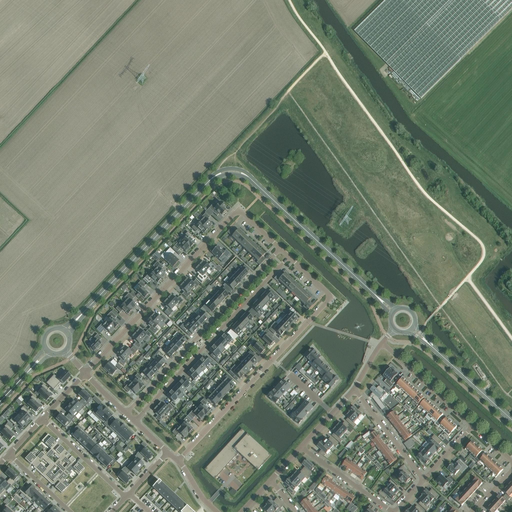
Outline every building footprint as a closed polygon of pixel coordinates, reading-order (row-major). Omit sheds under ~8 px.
[(421,99),(511,8),(511,0),(385,0),(354,31),(421,99)] [(208,208),(207,210),(207,211),(211,215),(213,213),(217,216),(219,214),(221,216),(222,214),(223,215),(226,212),(225,212),(226,210),(224,208),(226,207),(220,202),(219,204),(219,203),(216,207),(215,206),(213,204),(211,206),(208,208)] [(205,213),(198,220),(208,229),(208,228),(209,229),(211,226),(211,225),(212,224),(209,222),(210,221),(208,219),(210,217),(205,213)] [(208,229),(198,220),(191,228),(196,232),(198,230),(200,232),(201,231),(204,234),(205,233),(207,231),(207,230),(208,229)] [(236,241),(243,233),(240,230),(240,231),(238,229),(231,236),(236,241)] [(186,236),(182,241),(190,248),(191,247),(192,248),(194,245),(193,245),(194,243),(191,241),(192,240),(190,238),(192,236),(188,232),(185,235),(186,236)] [(240,245),(247,238),(245,236),(246,235),(243,233),(236,241),(240,245)] [(245,249),(252,241),(249,239),(247,238),(240,245),(245,249)] [(190,248),(182,241),(180,244),(178,242),(174,247),(175,248),(178,251),(180,249),(182,250),(183,250),(186,252),(187,251),(187,252),(190,249),(189,249),(190,248)] [(249,253),(256,246),(254,244),(255,244),(252,241),(245,249),(249,253)] [(224,252),(217,246),(211,252),(220,261),(224,257),(226,259),(231,254),(226,249),(224,252)] [(253,257),(261,249),(258,247),(257,247),(256,246),(249,253),(253,257)] [(170,248),(165,253),(167,255),(163,259),(173,267),(179,261),(172,255),(175,253),(170,248)] [(261,249),(253,257),(258,261),(256,262),(259,265),(265,260),(262,257),(265,254),(263,252),(261,249)] [(162,263),(161,264),(157,261),(153,266),(155,268),(153,271),(154,272),(161,279),(162,278),(165,276),(164,275),(165,274),(162,272),(163,271),(161,269),(165,265),(162,263)] [(211,263),(210,263),(208,265),(206,263),(206,264),(203,261),(202,262),(199,264),(200,265),(199,265),(206,272),(209,270),(211,273),(216,268),(214,266),(211,263)] [(204,274),(206,272),(199,265),(198,266),(198,265),(195,268),(196,269),(195,269),(198,272),(197,273),(199,275),(195,279),(201,284),(207,277),(204,274)] [(237,270),(238,271),(244,277),(248,273),(241,266),(237,270)] [(154,272),(153,271),(152,270),(145,278),(149,282),(151,280),(153,281),(154,281),(157,283),(158,282),(158,283),(161,280),(160,280),(161,279),(154,272)] [(238,271),(234,275),(240,282),(244,277),(238,271)] [(279,273),(274,278),(277,281),(278,280),(282,284),(290,277),(287,274),(286,275),(285,273),(282,275),(279,273)] [(240,282),(234,275),(230,279),(230,280),(237,286),(240,282)] [(287,288),(293,281),(292,280),(292,279),(290,277),(282,284),(287,288)] [(230,280),(230,279),(229,278),(225,283),(233,290),(237,286),(230,280)] [(190,281),(188,279),(187,279),(186,279),(184,281),(184,282),(184,283),(191,289),(195,286),(196,287),(199,284),(195,280),(193,282),(191,280),(190,281)] [(135,290),(144,299),(145,297),(146,298),(148,295),(147,295),(148,294),(145,290),(143,288),(145,285),(141,281),(138,284),(139,286),(135,290)] [(291,292),(298,285),(296,282),(295,283),(293,281),(287,288),(291,292)] [(189,292),(191,289),(184,283),(183,283),(180,285),(181,286),(180,287),(183,289),(182,290),(184,292),(182,294),(186,298),(191,293),(189,292)] [(296,296),(302,289),(301,288),(301,287),(298,285),(291,292),(296,296)] [(228,295),(220,288),(216,292),(217,293),(224,299),(228,295)] [(300,301),(307,293),(304,290),(304,291),(302,289),(296,296),(300,301)] [(270,302),(277,295),(272,290),(270,293),(267,290),(263,295),(269,301),(270,302)] [(217,293),(216,292),(215,291),(212,295),(213,297),(220,303),(224,299),(217,293)] [(124,303),(132,310),(133,309),(133,310),(135,307),(135,306),(136,305),(133,303),(134,302),(132,300),(134,298),(129,293),(124,298),(127,300),(125,303),(124,303)] [(304,305),(311,298),(309,296),(310,296),(307,293),(300,301),(304,305)] [(174,298),(171,295),(171,296),(170,295),(168,298),(168,299),(175,306),(177,304),(179,305),(183,301),(179,296),(177,299),(175,297),(174,298)] [(266,305),(269,301),(263,295),(259,299),(266,305)] [(220,303),(213,297),(210,301),(216,307),(220,303)] [(171,310),(175,306),(168,299),(167,300),(166,299),(164,302),(164,303),(166,306),(168,308),(166,310),(170,315),(173,311),(171,310)] [(262,309),(266,305),(259,299),(255,303),(262,309)] [(210,301),(209,300),(205,305),(202,308),(206,311),(208,313),(210,310),(212,312),(216,307),(210,301)] [(132,310),(124,303),(122,306),(120,304),(116,309),(120,313),(122,311),(124,313),(125,312),(128,315),(129,314),(132,312),(131,311),(132,310)] [(263,310),(262,309),(255,303),(251,307),(256,312),(254,315),(258,319),(261,316),(259,314),(263,310)] [(200,310),(201,310),(196,315),(197,316),(204,322),(208,317),(204,313),(206,311),(202,308),(200,310)] [(290,308),(284,315),(286,316),(293,323),(295,321),(295,322),(297,319),(297,318),(295,316),(297,313),(296,313),(290,308)] [(107,321),(106,322),(114,329),(115,328),(116,329),(118,326),(119,325),(116,322),(116,321),(114,319),(116,317),(116,316),(111,312),(106,316),(109,319),(107,321)] [(246,312),(242,316),(249,323),(250,324),(254,319),(246,312)] [(151,317),(150,317),(158,325),(158,324),(162,320),(164,322),(167,319),(162,315),(160,317),(158,315),(158,316),(155,313),(154,314),(153,314),(151,316),(151,317)] [(204,322),(197,316),(193,320),(200,326),(204,322)] [(245,327),(249,323),(242,316),(238,321),(245,327)] [(286,316),(282,320),(289,328),(292,325),(291,324),(293,323),(286,316)] [(156,327),(158,325),(150,317),(150,318),(149,318),(147,320),(147,321),(146,322),(149,325),(148,325),(150,327),(148,329),(154,335),(158,330),(156,327)] [(114,329),(106,322),(107,321),(105,320),(96,330),(101,334),(104,330),(106,332),(107,331),(110,333),(111,332),(111,333),(114,330),(113,330),(114,329)] [(200,326),(193,320),(190,324),(196,330),(200,326)] [(289,328),(282,320),(278,325),(285,331),(286,330),(287,330),(289,328)] [(245,327),(238,321),(235,325),(241,331),(245,327)] [(196,330),(190,324),(189,323),(182,330),(187,335),(189,332),(192,335),(196,330)] [(241,331),(235,325),(231,329),(233,332),(231,334),(236,339),(242,332),(241,331)] [(285,331),(278,325),(274,329),(271,327),(269,329),(274,334),(276,332),(281,336),(282,334),(283,335),(285,333),(284,332),(285,331)] [(136,332),(136,333),(143,340),(147,336),(148,338),(151,335),(147,331),(145,333),(143,331),(142,332),(139,329),(139,330),(138,329),(136,332)] [(269,336),(271,334),(266,329),(264,332),(265,332),(260,337),(270,346),(270,345),(271,346),(274,342),(274,341),(269,336)] [(133,336),(132,337),(135,340),(134,340),(136,342),(134,345),(133,345),(137,350),(140,352),(142,350),(140,347),(141,345),(139,344),(143,340),(136,333),(135,334),(134,333),(132,336),(133,336)] [(225,333),(221,338),(228,344),(227,344),(228,345),(233,340),(233,341),(236,339),(231,334),(229,336),(225,333)] [(91,338),(89,340),(93,344),(89,347),(91,348),(90,348),(93,351),(93,350),(94,351),(97,349),(98,349),(100,347),(99,346),(101,344),(98,341),(101,339),(97,334),(93,339),(91,338)] [(179,334),(175,338),(174,338),(182,345),(186,340),(179,334)] [(174,338),(175,338),(174,337),(170,341),(171,342),(178,349),(182,345),(174,338)] [(228,344),(221,338),(217,342),(224,348),(227,344),(228,344)] [(248,347),(253,352),(255,350),(261,354),(262,354),(265,351),(264,350),(265,350),(256,341),(251,345),(250,345),(248,347)] [(178,349),(171,342),(167,346),(174,353),(178,349)] [(225,350),(224,348),(217,342),(213,346),(221,353),(222,354),(225,350)] [(121,349),(121,350),(128,357),(132,353),(133,355),(136,352),(132,347),(130,350),(128,348),(127,348),(124,346),(124,347),(123,346),(121,349)] [(174,353),(167,346),(163,351),(160,348),(158,351),(159,352),(163,356),(165,353),(170,358),(174,353)] [(213,346),(209,351),(212,353),(210,356),(217,363),(219,360),(217,357),(221,353),(213,346)] [(316,353),(317,353),(312,349),(309,352),(309,351),(309,352),(308,353),(307,353),(308,354),(305,356),(310,361),(310,360),(316,353)] [(126,359),(128,357),(121,350),(120,351),(119,350),(117,353),(118,353),(117,354),(119,357),(121,359),(119,361),(123,366),(128,361),(126,359)] [(250,351),(248,353),(244,358),(245,359),(246,359),(253,366),(254,364),(255,365),(257,362),(256,362),(257,361),(253,358),(255,355),(250,351)] [(161,358),(163,356),(159,352),(157,354),(158,356),(154,360),(155,361),(161,367),(166,362),(161,358)] [(318,359),(320,357),(316,353),(310,360),(314,364),(318,359)] [(203,357),(199,361),(207,368),(211,364),(214,366),(216,364),(209,357),(207,359),(203,357)] [(246,359),(245,359),(241,363),(249,371),(252,368),(251,367),(253,366),(246,359)] [(316,370),(323,363),(318,359),(314,364),(312,366),(316,370)] [(161,367),(155,361),(151,365),(158,371),(161,367)] [(207,368),(199,361),(195,365),(202,371),(203,372),(207,368)] [(109,362),(104,368),(112,375),(117,370),(109,362)] [(158,371),(151,365),(149,363),(145,367),(146,368),(154,375),(158,371)] [(249,371),(241,363),(237,368),(244,374),(246,373),(247,373),(249,371)] [(320,374),(327,367),(323,363),(316,370),(320,374)] [(202,371),(195,365),(191,369),(198,376),(198,375),(202,371)] [(329,372),(330,373),(331,371),(327,367),(320,374),(325,378),(329,372)] [(154,375),(146,368),(140,375),(143,378),(145,375),(150,380),(154,375)] [(244,374),(237,368),(233,372),(231,370),(228,372),(233,377),(236,375),(240,379),(242,377),(242,378),(245,375),(244,375),(244,374)] [(396,373),(394,372),(395,371),(390,368),(389,368),(388,369),(387,370),(386,370),(386,371),(385,372),(384,372),(384,373),(383,374),(384,374),(383,376),(387,379),(384,382),(391,388),(400,378),(397,375),(398,374),(396,373)] [(198,376),(191,369),(187,374),(195,381),(199,376),(198,375),(198,376)] [(54,375),(46,383),(53,390),(61,382),(63,384),(71,376),(70,375),(70,374),(67,371),(67,372),(66,371),(63,374),(62,373),(58,377),(59,378),(59,379),(54,375)] [(334,376),(333,376),(330,373),(329,372),(325,378),(323,379),(327,383),(334,376)] [(131,381),(140,390),(141,389),(144,387),(143,386),(144,385),(141,383),(142,382),(140,380),(142,378),(137,374),(134,377),(135,377),(131,381)] [(221,381),(223,383),(231,390),(235,386),(231,382),(233,380),(227,375),(221,381)] [(334,376),(333,376),(334,376),(327,383),(331,388),(334,385),(335,384),(334,384),(335,383),(336,383),(338,380),(334,376)] [(186,390),(190,385),(193,383),(190,381),(188,383),(183,378),(179,383),(185,389),(186,390)] [(401,389),(407,382),(403,378),(395,387),(399,391),(401,389)] [(140,390),(131,381),(123,388),(128,393),(130,390),(132,392),(133,392),(135,394),(136,393),(137,394),(139,391),(139,390),(140,390)] [(291,388),(283,381),(279,385),(286,391),(287,392),(291,388)] [(405,393),(412,386),(407,382),(401,389),(405,393)] [(185,389),(179,383),(175,387),(181,393),(185,389)] [(223,383),(219,386),(227,393),(230,390),(231,390),(223,383)] [(43,384),(36,391),(39,394),(41,395),(40,396),(43,399),(44,398),(46,401),(51,396),(46,391),(48,389),(43,384)] [(286,391),(279,385),(276,389),(283,395),(286,391)] [(227,393),(219,386),(216,390),(223,397),(227,393)] [(384,391),(379,386),(376,389),(373,386),(370,390),(373,393),(370,395),(371,396),(370,397),(372,399),(372,398),(382,410),(385,408),(378,399),(379,398),(379,399),(383,395),(382,393),(384,391)] [(409,397),(416,390),(412,386),(405,393),(409,397)] [(177,397),(178,397),(181,393),(175,387),(171,391),(177,397)] [(216,390),(214,389),(210,393),(212,394),(219,401),(223,397),(216,390)] [(283,395),(276,389),(272,393),(279,399),(283,395)] [(80,393),(78,395),(82,399),(80,401),(85,406),(85,407),(92,399),(83,390),(82,391),(81,391),(80,393)] [(414,401),(420,394),(416,390),(409,397),(414,401)] [(179,398),(178,397),(177,397),(171,391),(167,396),(174,403),(179,398)] [(272,393),(272,392),(268,397),(270,399),(272,400),(276,404),(280,399),(279,399),(272,393)] [(212,394),(208,398),(215,405),(219,401),(212,394)] [(424,398),(420,394),(414,401),(418,404),(416,406),(417,406),(424,398)] [(31,399),(27,403),(36,412),(37,411),(37,412),(40,408),(40,407),(35,402),(38,400),(33,395),(30,398),(31,399)] [(203,399),(196,407),(205,416),(206,415),(209,413),(208,412),(209,411),(206,408),(207,408),(205,406),(207,404),(203,399)] [(424,410),(430,403),(426,399),(418,407),(418,408),(420,406),(424,410)] [(71,402),(70,403),(70,404),(70,405),(79,413),(85,406),(80,401),(78,404),(74,400),(72,402),(71,402)] [(300,404),(302,406),(309,412),(313,408),(304,400),(300,404)] [(158,406),(157,406),(165,413),(166,415),(173,408),(169,404),(167,406),(165,404),(164,405),(161,402),(160,403),(160,402),(157,405),(158,406)] [(428,414),(434,407),(430,403),(424,410),(428,414)] [(70,405),(65,409),(69,413),(67,415),(72,420),(79,413),(70,405)] [(165,413),(157,406),(157,407),(156,406),(154,409),(154,410),(156,413),(156,414),(158,416),(156,418),(160,422),(164,417),(163,415),(165,413)] [(302,406),(299,410),(306,416),(309,412),(302,406)] [(366,414),(361,407),(358,410),(353,406),(353,407),(352,407),(349,409),(350,410),(349,411),(350,412),(358,419),(362,415),(364,417),(366,414)] [(21,410),(17,414),(26,423),(30,418),(25,414),(28,411),(23,407),(20,409),(21,410)] [(96,408),(92,413),(99,420),(101,418),(107,411),(103,407),(99,411),(96,408)] [(205,416),(196,407),(189,414),(193,418),(195,416),(197,418),(198,417),(201,420),(202,419),(205,417),(204,416),(205,416)] [(431,419),(432,418),(439,411),(434,407),(428,414),(426,416),(431,419)] [(306,416),(299,410),(295,413),(295,414),(302,420),(306,416)] [(107,411),(101,418),(105,422),(103,424),(106,427),(106,426),(111,422),(108,420),(112,416),(110,413),(108,411),(108,412),(107,411)] [(443,415),(439,411),(432,418),(436,421),(437,422),(440,418),(443,415)] [(354,423),(358,419),(350,412),(346,416),(348,418),(346,420),(354,428),(356,425),(354,423)] [(391,422),(398,417),(394,412),(387,417),(391,422)] [(295,414),(295,413),(291,418),(295,421),(296,423),(296,422),(299,424),(303,420),(302,420),(295,414)] [(12,418),(10,421),(15,425),(17,423),(22,428),(26,423),(17,414),(13,418),(12,418)] [(57,418),(56,419),(65,428),(73,420),(72,420),(67,415),(65,418),(61,414),(59,416),(58,416),(57,417),(57,418)] [(179,425),(181,427),(181,426),(188,433),(189,433),(190,433),(192,431),(192,430),(193,429),(190,426),(190,425),(188,424),(190,421),(186,417),(179,425)] [(394,426),(401,421),(398,417),(391,422),(394,426)] [(443,431),(452,422),(446,418),(443,421),(440,418),(437,422),(436,421),(434,424),(438,427),(439,427),(443,431)] [(111,422),(106,426),(106,427),(113,432),(121,424),(120,423),(121,423),(119,421),(118,422),(117,420),(113,424),(111,422)] [(397,431),(405,426),(401,421),(394,426),(397,431)] [(340,422),(336,427),(344,434),(348,430),(351,433),(353,430),(344,422),(342,424),(340,422)] [(457,427),(452,422),(443,431),(449,436),(457,427)] [(6,424),(0,430),(0,431),(4,435),(3,436),(7,439),(7,438),(10,441),(14,436),(9,431),(11,429),(6,424)] [(113,432),(110,435),(114,439),(117,436),(125,427),(121,424),(113,432)] [(76,432),(73,436),(74,438),(74,439),(76,440),(77,440),(85,432),(78,425),(74,430),(76,432)] [(181,426),(181,427),(178,429),(176,427),(172,432),(176,436),(178,434),(181,436),(181,435),(184,438),(185,437),(188,435),(187,434),(188,433),(188,434),(188,433),(181,426)] [(401,436),(408,430),(405,426),(397,431),(401,436)] [(125,427),(117,436),(121,440),(122,438),(129,431),(125,427)] [(340,438),(344,434),(336,427),(332,431),(334,433),(332,436),(340,443),(342,440),(340,438)] [(204,470),(215,479),(238,454),(234,450),(235,449),(258,471),(272,456),(242,429),(204,470)] [(412,435),(408,430),(401,436),(405,440),(412,435)] [(129,431),(122,438),(126,442),(124,443),(127,446),(131,441),(129,439),(133,435),(131,433),(132,433),(130,431),(129,432),(129,431)] [(379,436),(376,431),(371,435),(369,432),(363,437),(365,440),(369,437),(372,442),(379,436)] [(85,432),(77,440),(81,444),(87,437),(89,435),(85,432)] [(48,434),(42,441),(51,449),(56,444),(57,444),(57,443),(55,441),(48,434)] [(432,440),(429,444),(437,451),(436,451),(437,452),(438,451),(439,452),(441,449),(441,448),(439,445),(442,442),(434,435),(431,439),(432,440)] [(376,446),(383,441),(379,436),(372,442),(376,446)] [(87,437),(81,444),(85,448),(91,441),(87,437)] [(326,438),(322,442),(330,449),(334,445),(336,447),(338,444),(330,437),(328,440),(326,438)] [(91,441),(85,448),(89,451),(97,443),(92,439),(91,441)] [(322,442),(321,441),(321,442),(320,441),(317,444),(318,445),(317,446),(322,450),(319,453),(324,457),(327,454),(326,454),(330,449),(322,442)] [(351,441),(344,448),(348,451),(354,444),(351,441)] [(379,451),(386,445),(383,441),(376,446),(379,451)] [(471,453),(477,446),(472,441),(466,448),(471,453)] [(45,455),(49,459),(49,458),(54,453),(60,458),(62,456),(63,456),(66,452),(60,446),(59,446),(57,444),(56,444),(51,449),(45,455)] [(98,444),(90,452),(94,456),(102,448),(98,444)] [(437,451),(429,444),(425,448),(433,456),(436,451),(437,451)] [(383,455),(390,450),(386,445),(379,451),(383,455)] [(479,461),(482,457),(479,454),(483,451),(477,446),(471,453),(469,455),(474,459),(474,460),(478,463),(480,461),(479,461)] [(143,447),(136,454),(137,455),(137,454),(142,459),(144,457),(148,460),(150,458),(150,459),(152,457),(153,455),(145,448),(143,447)] [(102,448),(94,456),(98,460),(104,453),(106,452),(102,448)] [(433,456),(425,448),(421,453),(429,460),(433,456)] [(386,460),(393,454),(390,450),(383,455),(386,460)] [(31,453),(25,459),(31,465),(33,462),(36,465),(39,462),(43,459),(42,458),(45,455),(42,452),(36,458),(31,453)] [(104,453),(98,460),(102,464),(108,457),(104,453)] [(429,460),(421,453),(417,457),(420,460),(419,461),(422,463),(423,462),(425,465),(426,464),(427,465),(430,462),(429,461),(430,460),(429,460)] [(64,457),(63,456),(62,456),(60,458),(55,464),(57,466),(60,469),(64,472),(75,461),(75,460),(69,454),(66,457),(66,456),(64,457)] [(137,455),(130,461),(139,470),(144,465),(140,461),(142,459),(137,454),(137,455)] [(397,459),(393,454),(386,460),(390,465),(397,459)] [(484,465),(490,458),(486,454),(482,457),(479,461),(480,461),(484,465)] [(36,465),(34,467),(37,470),(41,474),(43,476),(55,464),(49,458),(49,459),(45,455),(42,458),(43,459),(49,465),(46,469),(39,462),(36,465)] [(108,457),(102,464),(102,465),(104,467),(104,466),(106,468),(110,464),(112,466),(116,461),(114,459),(112,460),(108,457)] [(488,469),(494,462),(490,458),(484,465),(488,469)] [(305,467),(302,470),(309,477),(310,476),(313,473),(311,472),(315,467),(306,459),(306,460),(305,460),(302,463),(303,463),(302,464),(305,467)] [(347,470),(352,462),(347,459),(342,466),(347,470)] [(455,475),(464,465),(459,460),(454,466),(452,464),(448,468),(455,475)] [(75,461),(64,472),(67,475),(72,470),(78,475),(84,469),(78,462),(77,463),(75,461)] [(124,468),(128,473),(131,471),(135,475),(137,472),(137,473),(139,471),(139,470),(130,461),(124,468)] [(352,473),(357,466),(352,462),(347,470),(352,473)] [(492,473),(499,466),(494,462),(488,469),(492,473)] [(55,464),(43,476),(45,478),(49,482),(50,481),(53,484),(64,472),(60,469),(55,475),(52,472),(57,466),(55,464)] [(356,476),(362,469),(357,466),(352,473),(356,476)] [(404,481),(406,483),(407,482),(408,483),(410,480),(409,479),(411,478),(408,476),(411,474),(402,466),(399,469),(400,473),(401,473),(398,476),(398,477),(397,478),(402,483),(404,481)] [(503,470),(499,466),(492,473),(497,477),(503,470)] [(123,472),(118,477),(126,484),(127,483),(127,484),(129,482),(128,481),(130,479),(126,475),(128,473),(124,468),(123,468),(121,471),(123,472)] [(10,469),(5,473),(10,478),(8,480),(13,485),(15,482),(19,477),(15,474),(16,473),(13,470),(12,471),(10,469)] [(367,472),(362,469),(356,476),(362,480),(367,472)] [(309,477),(302,470),(300,472),(298,470),(294,475),(302,482),(306,478),(308,480),(310,477),(310,476),(309,477)] [(64,472),(53,484),(56,487),(55,487),(61,493),(67,487),(63,483),(65,481),(65,480),(68,476),(67,475),(64,472)] [(302,482),(294,475),(290,479),(298,486),(302,482)] [(446,480),(441,475),(438,478),(438,477),(436,480),(436,481),(443,488),(446,484),(448,486),(453,482),(448,477),(446,480)] [(326,487),(332,480),(326,477),(321,484),(326,487)] [(1,478),(0,478),(0,485),(6,492),(10,487),(11,488),(13,485),(8,480),(6,483),(1,478)] [(294,491),(298,486),(290,479),(289,478),(289,479),(288,478),(285,481),(286,482),(285,483),(289,487),(287,489),(294,495),(296,492),(294,491)] [(476,478),(472,482),(478,488),(482,484),(476,478)] [(391,484),(387,488),(395,495),(399,491),(397,489),(399,486),(391,479),(389,482),(391,484)] [(156,483),(152,487),(156,491),(163,484),(159,480),(156,483)] [(331,491),(336,483),(332,480),(326,487),(331,491)] [(478,488),(472,482),(468,487),(474,493),(478,488)] [(336,494),(341,487),(336,483),(331,491),(330,493),(334,496),(336,494)] [(163,484),(156,491),(160,494),(167,488),(163,484)] [(23,486),(19,491),(25,497),(33,489),(29,485),(26,488),(23,486)] [(340,497),(346,490),(341,487),(336,494),(340,497)] [(474,493),(468,487),(464,491),(470,497),(474,493)] [(509,497),(511,493),(511,491),(507,487),(503,491),(506,494),(504,496),(508,500),(510,498),(509,497)] [(167,488),(160,494),(164,498),(171,491),(167,488)] [(395,495),(387,488),(383,492),(381,490),(379,493),(385,499),(387,496),(392,500),(392,499),(393,500),(396,497),(395,496),(396,496),(395,495)] [(33,489),(25,497),(29,501),(37,492),(33,489)] [(422,494),(423,495),(431,502),(434,498),(436,499),(439,496),(432,489),(429,492),(426,490),(425,491),(424,490),(422,493),(423,494),(422,494)] [(345,501),(350,493),(346,490),(340,497),(339,499),(344,502),(345,501)] [(171,491),(164,498),(168,502),(175,495),(171,491)] [(470,497),(464,491),(460,496),(466,501),(470,497)] [(37,492),(29,501),(33,505),(35,503),(41,496),(37,492)] [(355,497),(350,493),(345,501),(350,504),(355,497)] [(175,495),(168,502),(172,505),(179,499),(175,495)] [(427,506),(431,502),(423,495),(419,499),(421,501),(418,504),(426,511),(429,508),(427,506)] [(506,502),(508,500),(504,496),(502,498),(499,495),(495,500),(501,506),(505,501),(506,502)] [(41,496),(35,503),(39,506),(39,507),(45,500),(41,496)] [(466,501),(460,496),(455,500),(462,506),(466,501)] [(283,506),(277,498),(273,502),(271,500),(270,500),(269,500),(266,503),(267,503),(266,504),(267,505),(275,511),(279,508),(280,509),(283,506)] [(304,509),(311,503),(307,498),(300,504),(304,509)] [(179,499),(172,505),(176,509),(182,502),(179,499)] [(39,506),(38,507),(42,511),(50,504),(45,500),(39,507),(39,506)] [(501,506),(495,500),(491,504),(497,510),(501,506)] [(182,502),(176,509),(179,511),(180,511),(186,506),(182,502)] [(306,511),(309,511),(315,508),(311,503),(304,509),(306,511)]
